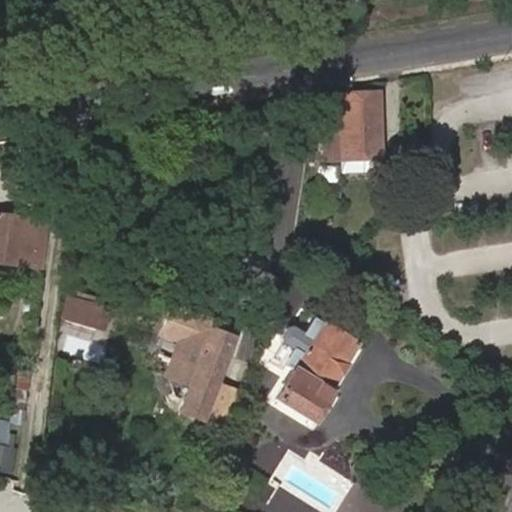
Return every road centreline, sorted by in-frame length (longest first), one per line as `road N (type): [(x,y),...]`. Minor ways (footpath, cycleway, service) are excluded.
road 1 (residential): [(0,120),(511,33)]
road 2 (track): [(67,108),(44,401),(17,511)]
